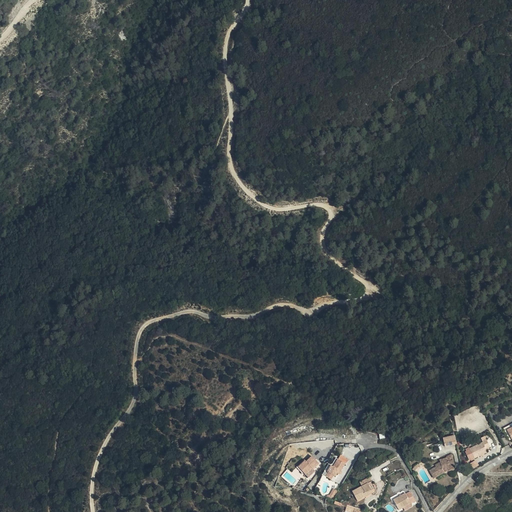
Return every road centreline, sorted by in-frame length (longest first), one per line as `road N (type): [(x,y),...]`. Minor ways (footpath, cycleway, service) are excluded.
road 1 (track): [(92,511),(99,454),(132,404),(142,326),(199,308),(257,307),(287,297),(304,304),(370,288),(368,274),(325,246),(332,208),(270,207),(232,171),(228,38),(249,0)]
road 2 (unknown): [(432,511),(389,446),(328,444)]
